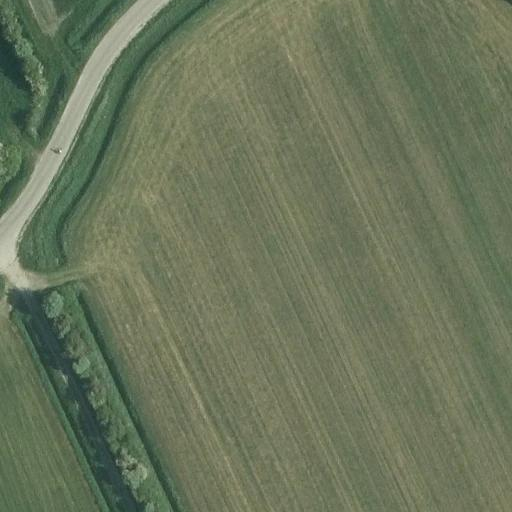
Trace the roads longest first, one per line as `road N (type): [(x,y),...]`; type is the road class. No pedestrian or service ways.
road 1 (track): [(0,242),(128,511)]
road 2 (unclassified): [(0,238),(47,165),(98,58),(153,0)]
